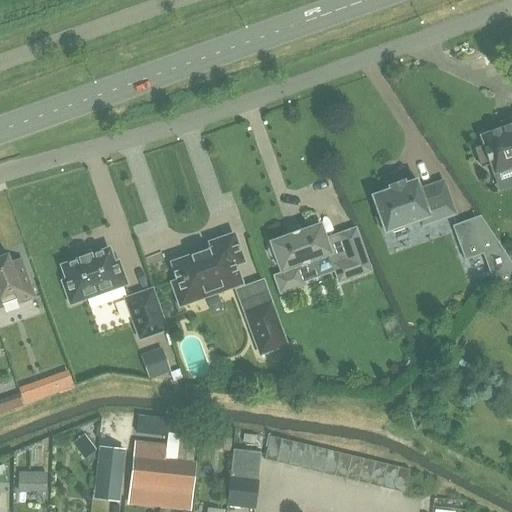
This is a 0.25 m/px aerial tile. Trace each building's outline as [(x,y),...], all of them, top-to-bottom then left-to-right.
[(511,125),(481,136),(485,145),(475,148),(482,166),(491,163),(494,172),(511,165),(511,125)] [(404,184),(403,181),(389,186),(390,189),(372,196),(380,216),(376,218),(380,229),(384,228),(385,232),(427,217),(430,223),(454,214),(442,182),(420,190),(416,180),(404,184)] [(452,226),(465,260),(482,254),(490,276),(495,276),(500,291),(511,277),(511,264),(480,216),(452,226)] [(370,270),(355,229),(325,239),(320,225),(271,242),(272,246),(270,247),(269,250),(271,255),(273,257),(276,256),(281,270),(282,270),(283,273),(275,276),(281,293),(304,284),(303,282),(334,271),(339,281),(370,270)] [(181,304),(241,283),(235,264),(243,261),(233,235),(211,243),(213,249),(173,263),(179,280),(173,282),(181,304)] [(64,281),(72,303),(126,283),(119,262),(114,263),(109,250),(64,266),(69,279),(64,281)] [(11,262),(9,254),(0,257),(0,297),(3,304),(18,299),(19,303),(36,297),(22,258),(11,262)] [(152,289),(125,299),(141,338),(167,329),(152,289)] [(261,353),(286,344),(271,302),(245,311),(261,353)] [(24,323),(4,331),(14,355),(34,347),(24,323)] [(165,354),(145,361),(150,377),(171,370),(165,354)] [(56,375),(37,381),(43,398),(62,391),(56,375)] [(193,459),(195,437),(179,435),(177,459),(164,456),(159,490),(176,492),(176,493),(193,495),(196,461),(193,459)] [(411,470),(271,436),(265,459),(405,493),(411,470)] [(147,489),(159,490),(164,456),(166,443),(134,440),(129,490),(147,492),(147,489)] [(117,504),(120,475),(123,449),(100,447),(97,473),(94,501),(117,504)] [(261,454),(235,451),(231,479),(259,482),(261,454)] [(31,473),(19,473),(19,489),(31,489),(31,473)] [(255,511),(259,482),(231,479),(227,509),(253,511),(255,511)]
